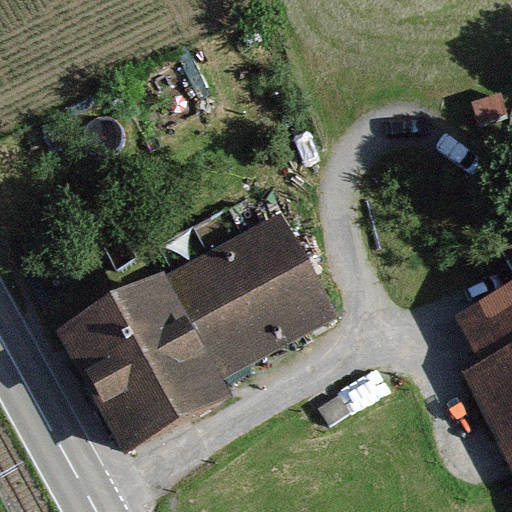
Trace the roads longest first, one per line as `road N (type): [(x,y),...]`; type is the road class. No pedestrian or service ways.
road 1 (track): [(81,495),(511,258)]
road 2 (primary): [(90,511),(0,345)]
